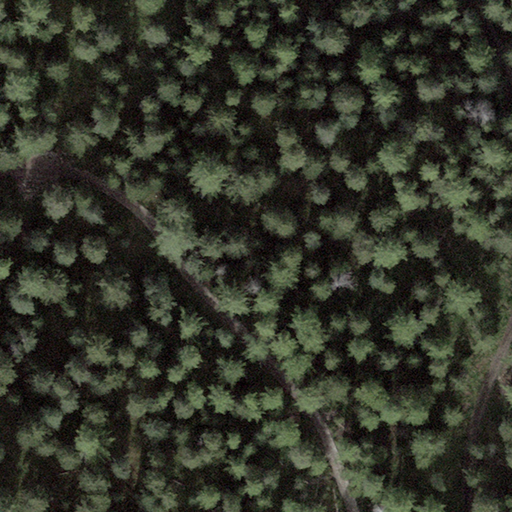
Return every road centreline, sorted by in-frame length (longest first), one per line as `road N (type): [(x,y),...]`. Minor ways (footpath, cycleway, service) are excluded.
road 1 (track): [(351,511),(329,459),(122,201),(24,163),(0,173)]
road 2 (track): [(511,316),(469,426),(470,511)]
